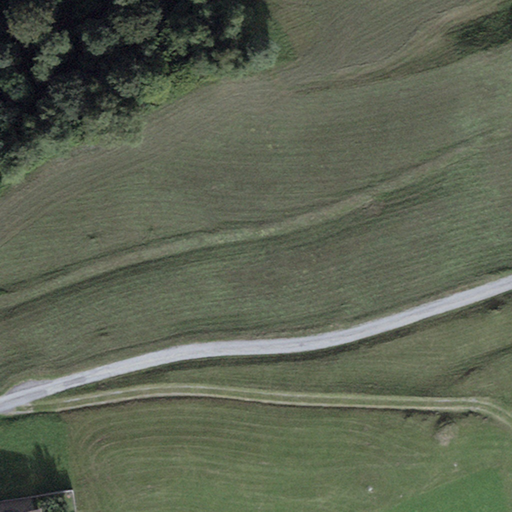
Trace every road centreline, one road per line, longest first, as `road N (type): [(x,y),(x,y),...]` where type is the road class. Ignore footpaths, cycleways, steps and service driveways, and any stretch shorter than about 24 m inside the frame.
road 1 (unclassified): [(0,405),(190,352),(331,339),(511,282)]
road 2 (track): [(6,403),(182,388),(471,405),(511,419)]
